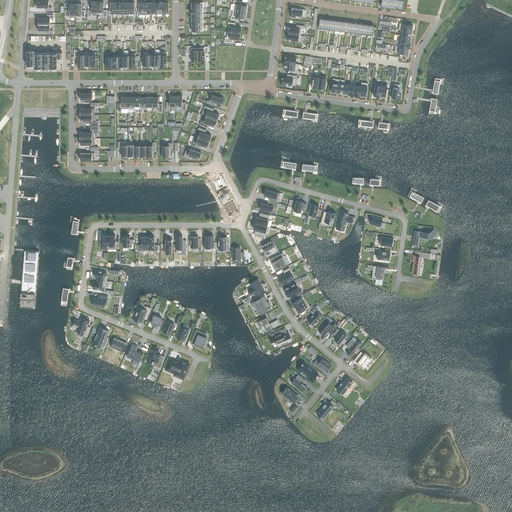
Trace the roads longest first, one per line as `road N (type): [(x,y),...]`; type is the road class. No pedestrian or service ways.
road 1 (residential): [(239,223),(91,229),(82,307),(197,357),(188,377)]
road 2 (residential): [(246,210),(263,180),(401,218),(398,278),(416,281)]
road 3 (unclassified): [(0,323),(19,83)]
road 4 (residential): [(265,86),(404,112),(417,55),(438,23)]
road 5 (residential): [(71,83),(72,167),(213,168)]
road 6 (residential): [(239,223),(291,318),(341,362)]
road 7 (residential): [(278,0),(438,23)]
